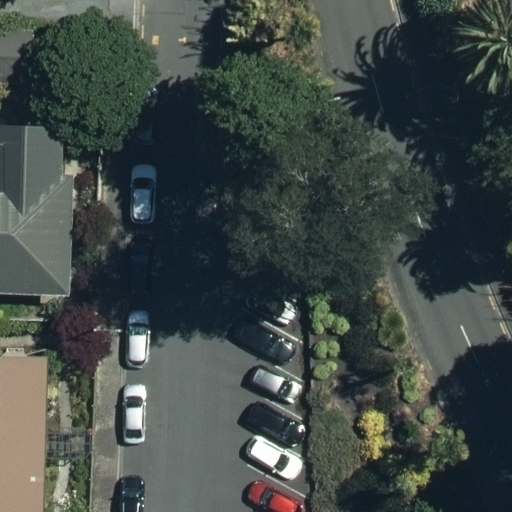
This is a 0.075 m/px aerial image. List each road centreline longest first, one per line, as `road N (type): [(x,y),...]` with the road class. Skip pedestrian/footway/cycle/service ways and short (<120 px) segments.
road 1 (residential): [(186,0),(179,168),(183,511)]
road 2 (residential): [(353,0),(420,222),(511,428)]
